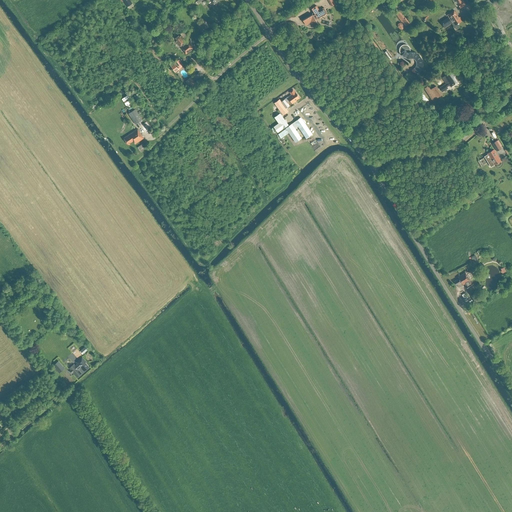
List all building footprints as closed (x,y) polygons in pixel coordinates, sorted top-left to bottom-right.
[(319,10),(316,5),(311,8),(314,13),(302,20),(305,25),(308,24),(312,25),(313,27),(318,24),(315,19),(317,18),(319,19),(320,17),(327,12),(324,7),(319,10)] [(395,13),(405,26),(409,23),(405,17),(404,18),(399,10),(395,13)] [(444,27),(453,21),(455,25),(462,20),(459,16),(458,17),(454,10),(447,15),(449,18),(441,22),(444,27)] [(201,32),(209,27),(207,24),(202,27),(200,24),(197,26),(201,32)] [(181,47),(185,54),(193,48),(189,42),(185,44),(184,43),(185,42),(183,39),(184,38),(181,35),(180,36),(179,35),(175,38),(177,40),(176,41),(179,46),(182,44),(183,46),(181,47)] [(410,50),(410,48),(409,46),(407,45),(405,45),(403,45),(402,46),(400,47),(400,49),(400,51),(401,53),(400,53),(403,57),(408,58),(413,58),(415,59),(417,61),(417,64),(417,66),(415,68),(419,72),(422,69),(423,64),(422,59),(420,55),(415,52),(411,52),(409,52),(410,50)] [(391,57),(387,50),(383,53),(388,59),(391,57)] [(173,62),(169,64),(174,71),(178,69),(173,62)] [(447,81),(448,82),(439,88),(442,92),(444,90),(448,88),(447,86),(449,85),(450,86),(457,82),(452,74),(450,76),(448,73),(445,75),(442,77),(445,82),(447,81)] [(190,77),(185,81),(191,87),(196,82),(190,77)] [(436,98),(441,95),(436,85),(430,89),(436,98)] [(424,88),(432,100),(436,98),(428,86),(424,88)] [(295,92),(293,89),(289,92),(291,94),(288,97),(288,96),(281,101),(279,99),(274,103),(283,115),(288,111),(286,108),(289,105),(287,103),(290,101),(292,103),(296,101),(296,100),(299,98),(295,92)] [(129,94),(122,99),(127,107),(135,103),(129,94)] [(135,124),(142,119),(135,109),(128,113),(135,124)] [(288,125),(280,113),(274,117),(278,123),(273,127),(277,132),(288,125)] [(295,142),(301,138),(295,128),(298,126),(306,138),(312,134),(300,117),(294,121),(285,128),(286,129),(278,134),(280,138),(288,132),(295,142)] [(135,144),(144,138),(137,129),(124,138),(128,144),(133,141),(135,144)] [(496,151),(501,148),(497,140),(491,143),(496,151)] [(493,149),(487,153),(494,165),(500,161),(493,149)] [(459,287),(465,283),(466,285),(465,285),(467,289),(473,285),(471,281),(468,283),(467,282),(468,281),(463,273),(458,276),(458,278),(454,281),(456,285),(457,284),(459,287)] [(475,311),(480,319),(485,316),(480,308),(475,311)] [(86,345),(80,350),(83,354),(88,349),(86,345)] [(84,371),(89,366),(85,362),(86,361),(82,357),(76,362),(77,363),(75,365),(74,364),(69,368),(77,377),(82,373),(78,369),(80,367),(84,371)] [(64,368),(58,361),(53,365),(59,373),(64,368)] [(7,415),(11,411),(6,406),(2,409),(7,415)]
